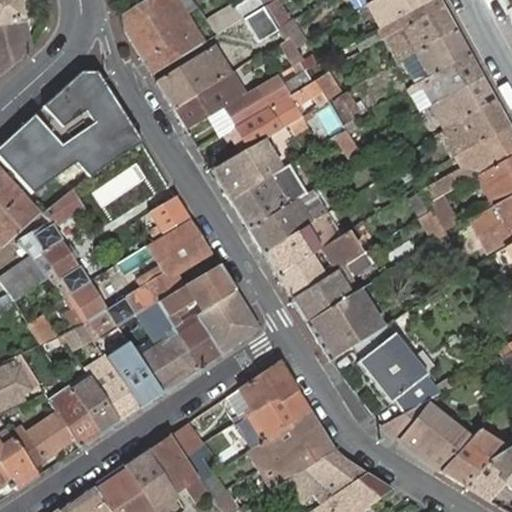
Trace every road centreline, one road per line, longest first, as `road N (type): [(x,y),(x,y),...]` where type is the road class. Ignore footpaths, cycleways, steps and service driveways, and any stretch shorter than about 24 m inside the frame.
road 1 (residential): [(287,334),(123,82),(85,3)]
road 2 (residential): [(287,334),(19,511)]
road 3 (residential): [(471,511),(344,422),(287,334)]
road 4 (tertiary): [(85,3),(63,53),(0,113)]
